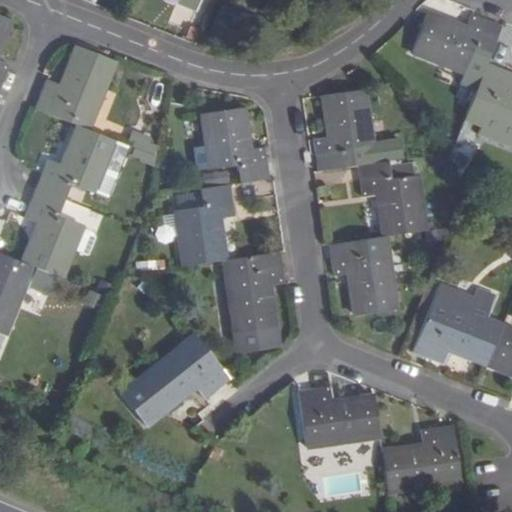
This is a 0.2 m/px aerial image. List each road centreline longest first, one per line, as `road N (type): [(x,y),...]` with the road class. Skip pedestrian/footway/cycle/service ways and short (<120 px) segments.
road 1 (residential): [(275,75),(316,345)]
road 2 (residential): [(54,12),(198,68),(275,75)]
road 3 (residential): [(316,345),(511,430)]
road 4 (residential): [(275,75),(319,65),(352,45),(397,0)]
road 5 (residential): [(54,12),(0,139)]
road 6 (residential): [(316,345),(216,424)]
